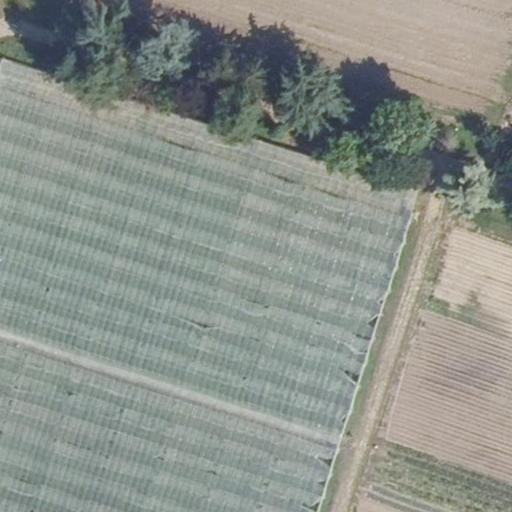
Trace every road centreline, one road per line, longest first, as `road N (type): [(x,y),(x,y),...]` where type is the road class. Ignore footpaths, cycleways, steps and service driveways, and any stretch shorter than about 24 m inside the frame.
road 1 (track): [(0,6),(511,184)]
road 2 (track): [(332,511),(437,189),(508,145),(511,134)]
road 3 (track): [(0,333),(354,445)]
